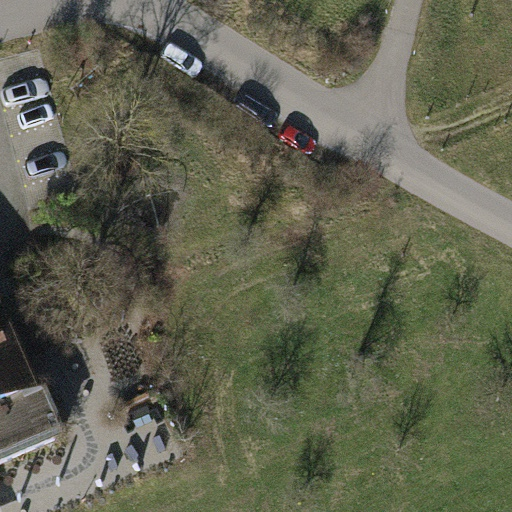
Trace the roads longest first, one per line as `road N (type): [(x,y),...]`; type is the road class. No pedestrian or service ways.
road 1 (residential): [(103,0),(511,211)]
road 2 (track): [(403,0),(365,134)]
